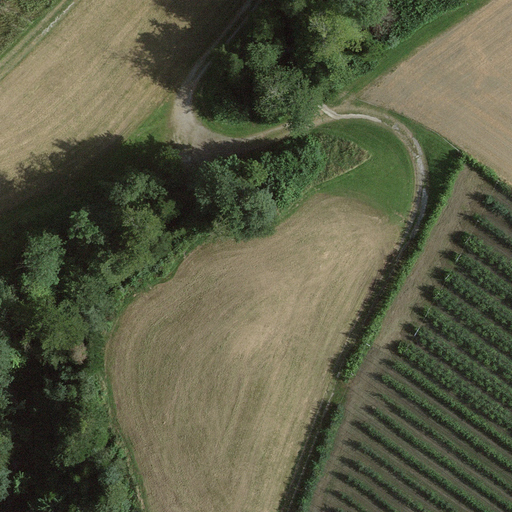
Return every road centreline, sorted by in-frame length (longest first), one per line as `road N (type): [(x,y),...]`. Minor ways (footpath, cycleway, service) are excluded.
road 1 (track): [(325,109),(394,126),(411,142),(421,173),(415,210),(336,368),(281,511)]
road 2 (track): [(249,0),(190,74),(180,104),(185,127),(207,140),(232,141),(325,109)]
road 3 (track): [(325,109),(464,0)]
